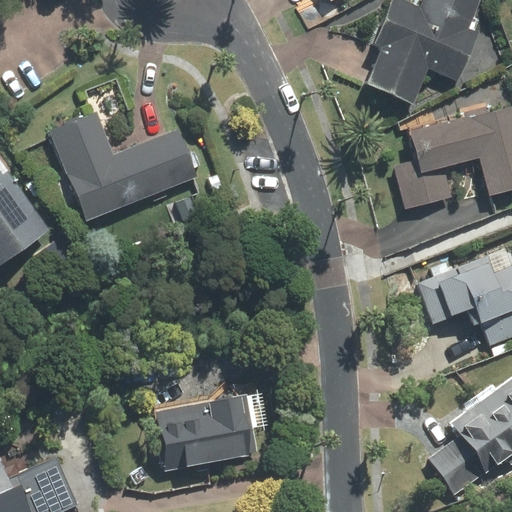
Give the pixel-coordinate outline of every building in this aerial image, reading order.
[(411,0),(411,1),(407,0),(389,0),(373,44),(379,47),(365,84),(413,103),(427,67),(462,80),(484,23),(460,14),(465,0),(411,0)] [(511,106),(407,130),(414,162),(394,167),(403,209),(452,199),(446,170),(478,163),(486,198),(511,192),(511,106)] [(89,108),(47,126),(88,220),(195,173),(174,127),(110,155),(89,108)] [(0,269),(51,232),(0,164),(0,269)] [(414,287),(430,328),(469,313),(482,347),(511,335),(511,255),(510,250),(453,272),(449,261),(425,270),(429,281),(414,287)] [(511,372),(447,417),(458,432),(425,455),(452,495),(485,473),(502,462),(511,476),(511,372)] [(244,393),(151,411),(164,476),(256,457),(244,393)] [(0,511),(62,511),(79,504),(56,455),(18,473),(8,451),(0,454),(0,511)]
